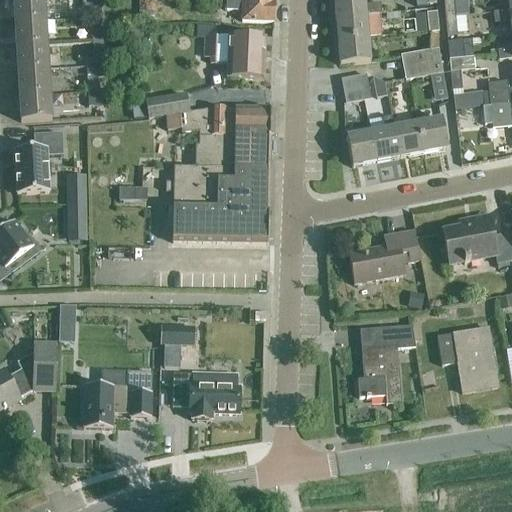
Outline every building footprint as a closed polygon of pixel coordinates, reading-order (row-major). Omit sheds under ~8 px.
[(12,0),(14,24),(45,22),(44,0),(12,0)] [(92,0),(82,0),(82,10),(93,10),(92,0)] [(333,0),(335,19),(366,17),(382,15),(381,5),(365,6),(364,0),(333,0)] [(442,0),(445,19),(455,18),(453,0),(442,0)] [(273,4),(230,3),(227,3),(226,12),(243,13),(242,23),(273,24),(273,4)] [(510,24),(511,36),(511,11),(508,12),(491,14),(493,26),(510,24)] [(438,34),(437,14),(415,16),(417,35),(438,34)] [(335,19),(337,43),(368,40),(381,39),(379,17),(366,18),(366,17),(335,19)] [(455,18),(445,19),(446,39),(457,38),(455,18)] [(14,24),(16,50),(47,48),(45,22),(14,24)] [(92,29),(93,45),(104,44),(103,29),(92,29)] [(511,36),(511,49),(511,50),(495,52),(496,62),(511,60),(511,36)] [(226,81),(264,82),(265,40),(228,38),(228,39),(215,38),(214,60),(209,60),(209,66),(226,67),(226,81)] [(368,40),(337,43),(339,67),(370,64),(368,40)] [(449,61),(463,60),(462,43),(447,44),(448,61),(449,61)] [(104,44),(93,45),(93,58),(104,58),(104,44)] [(16,50),(17,74),(48,72),(47,48),(16,50)] [(438,51),(425,53),(427,65),(430,78),(442,76),(438,51)] [(400,58),(403,70),(427,65),(425,53),(400,58)] [(449,61),(450,75),(460,74),(460,73),(474,72),(473,59),(463,60),(449,61)] [(430,78),(427,65),(403,70),(405,82),(413,81),(415,80),(427,78),(427,79),(430,78)] [(86,69),(88,94),(98,94),(97,79),(106,78),(105,68),(86,69)] [(17,74),(19,98),(50,96),(48,72),(17,74)] [(460,74),(450,75),(452,93),(462,93),(460,74)] [(340,81),(345,103),(345,106),(370,101),(365,77),(340,81)] [(429,88),(427,79),(427,78),(415,80),(417,90),(429,88)] [(495,87),(488,88),(489,108),(511,106),(511,93),(508,94),(507,86),(495,87)] [(98,94),(88,94),(88,109),(99,108),(98,94)] [(481,95),(453,99),(455,112),(482,109),(481,95)] [(50,96),(19,98),(20,124),(51,122),(50,96)] [(145,108),(135,110),(136,120),(146,118),(147,121),(166,118),(189,114),(186,98),(145,105),(145,108)] [(511,106),(489,108),(482,109),(484,127),(492,126),(492,128),(511,126),(510,115),(511,114),(511,106)] [(172,245),(267,247),(269,155),(272,155),(272,145),(269,145),(270,112),(212,110),(212,111),(189,114),(166,118),(167,133),(181,132),(181,136),(198,134),(198,147),(195,147),(194,170),(173,169),(173,185),(165,185),(165,194),(172,194),(172,245)] [(384,132),(370,135),(376,165),(399,160),(393,130),(391,118),(382,120),(384,132)] [(441,121),(417,126),(423,156),(447,151),(441,121)] [(417,126),(393,130),(399,160),(423,156),(417,126)] [(376,165),(370,135),(346,140),(352,170),(376,165)] [(34,152),(14,153),(16,197),(48,195),(46,159),(62,158),(61,136),(33,138),(34,152)] [(146,191),(119,191),(118,203),(146,204),(146,191)] [(87,238),(88,201),(72,201),(71,238),(87,238)] [(511,220),(511,233),(502,236),(507,263),(510,262),(511,262),(511,214),(511,220)] [(494,265),(507,263),(502,236),(491,238),(487,219),(470,222),(471,228),(442,233),(448,267),(493,258),(494,265)] [(0,284),(40,254),(24,233),(21,235),(13,224),(10,227),(8,225),(0,231),(0,284)] [(420,263),(418,257),(414,234),(383,239),(385,249),(348,256),(353,288),(405,278),(403,267),(420,263)] [(410,293),(407,309),(421,312),(424,296),(410,293)] [(62,341),(78,342),(80,306),(64,305),(62,341)] [(396,352),(415,351),(411,328),(382,330),(382,341),(376,341),(376,351),(364,352),(366,380),(358,381),(359,401),(385,400),(386,405),(399,404),(396,352)] [(456,366),(461,395),(496,390),(486,330),(436,338),(441,368),(456,366)] [(0,412),(19,402),(18,401),(32,393),(52,393),(52,394),(54,394),(55,347),(34,347),(33,357),(17,366),(21,373),(7,381),(3,374),(0,376),(0,412)] [(126,375),(126,390),(84,389),(83,432),(111,432),(112,417),(130,417),(130,421),(150,422),(151,376),(126,375)] [(238,418),(239,391),(236,391),(236,379),(208,378),(208,384),(192,384),(192,389),(189,389),(188,417),(191,417),(191,423),(196,423),(196,424),(197,424),(197,423),(205,423),(205,425),(206,425),(206,423),(211,424),(211,418),(238,418)] [(161,430),(161,448),(171,448),(171,430),(161,430)]
